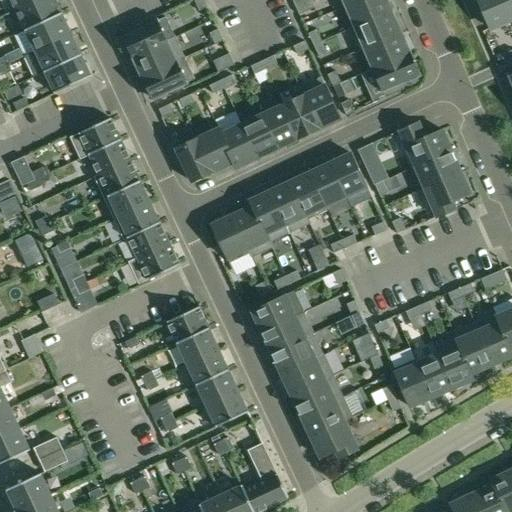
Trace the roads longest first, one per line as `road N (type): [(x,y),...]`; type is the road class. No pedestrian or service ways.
road 1 (residential): [(182,211),(320,511)]
road 2 (residential): [(182,211),(458,83)]
road 3 (residential): [(81,0),(182,211)]
road 4 (residential): [(511,408),(338,511)]
road 5 (residential): [(458,83),(511,205)]
